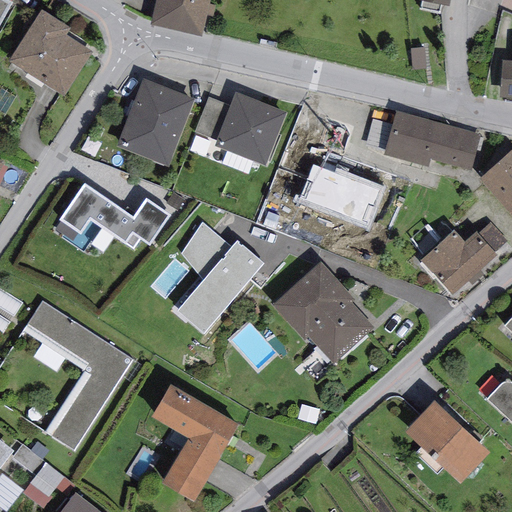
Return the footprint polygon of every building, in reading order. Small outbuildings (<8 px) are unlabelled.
[(0,0),(0,27),(12,5),(2,0),(0,0)] [(209,0),(155,0),(149,26),(201,38),(209,0)] [(414,0),(414,2),(450,9),(451,0),(414,0)] [(69,30),(41,12),(8,63),(63,98),(92,54),(65,37),(69,30)] [(511,63),(501,63),(499,99),(511,99),(511,63)] [(194,102),(142,82),(117,149),(169,169),(194,102)] [(286,116),(235,96),(214,149),(265,169),(286,116)] [(480,135),(396,114),(383,157),(427,170),(430,162),(470,173),(480,135)] [(511,153),(478,182),(511,221),(511,153)] [(333,172),(312,165),(296,204),(368,230),(383,186),(336,168),(333,172)] [(86,185),(59,222),(79,236),(90,221),(123,245),(131,234),(149,246),(170,217),(145,200),(132,218),(86,185)] [(205,277),(177,310),(206,335),(268,263),(238,238),(232,246),(206,224),(180,255),(205,277)] [(453,233),(420,263),(452,297),(496,257),(476,235),(465,245),(453,233)] [(321,264),(273,308),(306,344),(310,341),(333,366),(374,329),(351,305),(355,301),(321,264)] [(0,289),(0,333),(2,335),(22,304),(0,289)] [(131,361),(42,303),(23,332),(85,372),(45,434),(73,452),(131,361)] [(261,375),(280,358),(251,326),(232,344),(261,375)] [(501,386),(487,402),(511,425),(511,385),(510,384),(508,384),(504,385),(501,386)] [(239,426),(171,388),(152,422),(188,442),(162,487),(194,505),(239,426)] [(433,404),(403,438),(459,488),(489,454),(433,404)] [(0,443),(0,470),(13,454),(0,443)] [(0,481),(0,505),(14,511),(24,489),(1,479),(0,481)] [(96,511),(75,495),(61,511),(96,511)]
